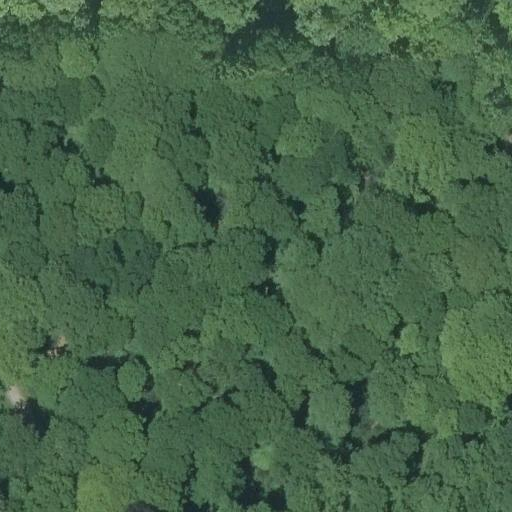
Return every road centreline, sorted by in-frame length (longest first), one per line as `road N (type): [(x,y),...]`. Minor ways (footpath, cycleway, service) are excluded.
road 1 (track): [(511,456),(444,453),(310,511)]
road 2 (track): [(143,511),(34,438),(0,372)]
